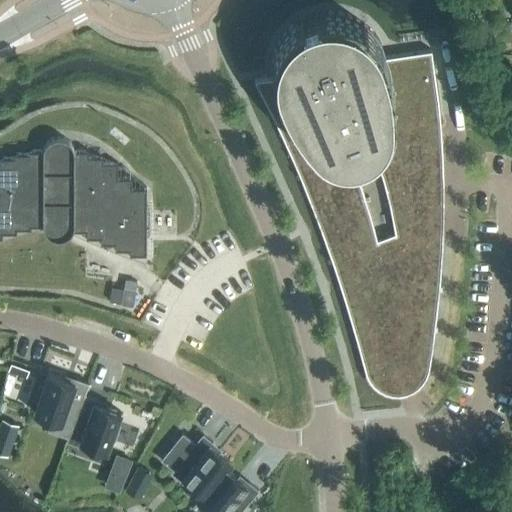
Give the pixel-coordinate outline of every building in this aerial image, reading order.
[(438,96),(431,49),(386,56),(383,48),(382,46),(381,44),(379,40),(377,36),(374,33),(371,29),(370,28),(366,24),(363,22),(361,21),(356,18),(352,16),(347,14),(343,13),(341,13),(336,12),(333,12),(329,11),(324,12),(320,12),(316,13),(316,15),(317,15),(318,19),(305,24),(303,20),(303,18),(299,20),(297,21),(294,24),(292,26),(290,27),(288,30),(285,33),(283,35),(282,37),(280,41),(277,45),(276,49),(275,50),(274,55),(273,58),(273,62),(272,67),(272,69),(272,72),(272,75),(273,77),(254,80),(269,108),(272,114),(282,134),(289,149),(292,156),(299,173),(310,201),(321,228),(328,248),(334,266),(341,285),(349,314),(359,346),(366,373),(365,374),(366,376),(367,376),(369,379),(374,384),(379,389),(385,392),(392,394),(399,394),(406,393),(412,390),(418,386),(423,381),(426,375),(428,372),(429,372),(430,369),(429,369),(432,348),(436,315),(440,281),(442,248),(443,236),(444,236),(445,216),(443,216),(443,183),(442,151),(441,140),(443,139),(442,120),(440,120),(438,96)] [(89,150),(74,150),(73,146),(71,142),(67,139),(63,137),(59,136),(54,137),(50,139),(47,141),(44,145),(43,149),(28,149),(28,152),(14,152),(14,156),(0,156),(0,236),(2,237),(2,232),(17,232),(17,228),(32,228),(32,225),(46,225),(46,222),(72,222),(72,230),(86,230),(86,237),(101,237),(101,243),(115,243),(115,249),(129,249),(129,254),(146,254),(146,187),(132,187),(132,177),(118,177),(118,162),(103,162),(103,156),(89,156),(89,150)] [(122,303),(133,305),(136,289),(125,287),(122,303)] [(8,368),(25,375),(28,369),(10,361),(8,368)] [(34,411),(72,425),(84,393),(85,394),(89,382),(75,377),(74,381),(49,372),(44,384),(40,383),(35,398),(39,400),(34,411)] [(96,402),(97,398),(85,394),(84,393),(72,425),(68,436),(106,450),(111,438),(115,440),(120,424),(116,423),(121,411),(96,402)] [(2,419),(0,422),(0,434),(9,438),(14,423),(2,419)] [(225,467),(226,468),(231,461),(210,445),(213,441),(203,433),(174,469),(204,493),(225,467)] [(132,460),(118,455),(114,465),(128,471),(132,460)] [(148,470),(138,464),(133,472),(144,478),(148,470)] [(239,511),(258,489),(248,481),(246,484),(226,468),(225,467),(204,493),(198,499),(214,511),(239,511)]
